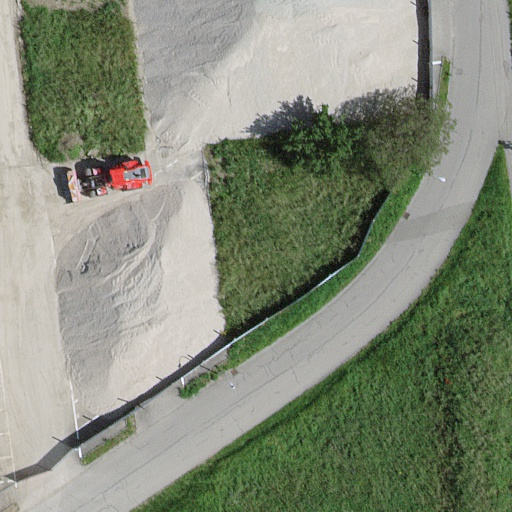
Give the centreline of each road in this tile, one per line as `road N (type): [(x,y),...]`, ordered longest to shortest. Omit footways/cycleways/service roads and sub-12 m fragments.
road 1 (residential): [(481,0),(484,80),(473,136),(443,207),(386,287),(283,371),(73,511)]
road 2 (unknown): [(485,34),(143,64)]
road 3 (unknown): [(71,511),(18,192)]
